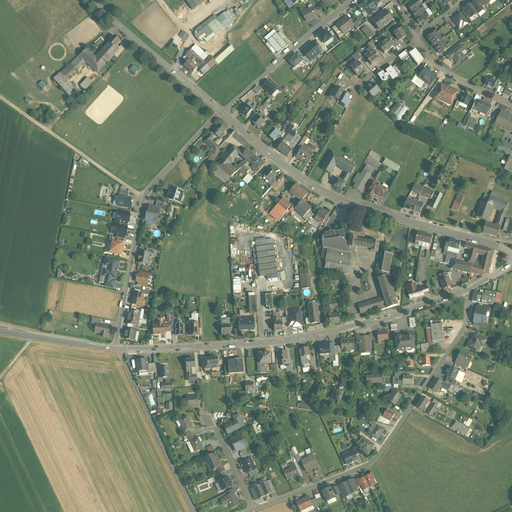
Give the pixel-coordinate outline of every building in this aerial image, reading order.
[(185,0),(193,10),(207,0),(185,0)] [(410,5),(408,7),(412,13),(421,6),(422,5),(418,0),(416,0),(416,1),(410,5)] [(477,1),(471,5),(477,14),(478,14),(483,10),(482,8),(480,6),(481,6),(478,2),(477,1)] [(368,2),(367,2),(363,4),(362,5),(361,6),(368,15),(369,15),(370,15),(372,14),(373,13),(372,13),(374,12),(374,11),(375,11),(375,10),(374,10),(373,9),(368,2)] [(471,5),(470,4),(464,9),(465,10),(468,14),(468,13),(470,16),(472,18),(477,14),(471,5)] [(412,13),(411,13),(416,19),(425,11),(421,6),(412,13)] [(313,7),(302,14),(307,22),(318,16),(318,15),(315,10),(313,7)] [(386,11),(372,22),(379,31),(393,21),(386,11)] [(416,19),(415,19),(420,25),(422,23),(428,19),(430,17),(425,11),(416,19)] [(225,13),(217,19),(221,24),(225,21),(228,18),(225,13)] [(460,14),(453,20),(459,28),(462,26),(463,27),(467,24),(460,14)] [(215,16),(198,29),(200,32),(207,26),(217,19),(215,16)] [(347,17),(336,26),(339,30),(343,35),(354,26),(353,25),(347,17)] [(217,19),(207,26),(213,34),(215,36),(225,29),(221,24),(217,19)] [(200,32),(195,36),(201,43),(213,34),(207,26),(200,32)] [(366,27),(362,30),(369,40),(374,36),(366,27)] [(401,29),(393,34),(399,42),(406,37),(401,29)] [(326,31),(318,37),(320,39),(324,45),(324,44),(326,46),(326,47),(333,41),(331,39),(332,38),(326,31)] [(441,36),(440,34),(440,32),(439,31),(438,31),(437,31),(434,34),(434,33),(431,35),(432,35),(427,39),(428,39),(427,39),(430,43),(437,51),(436,51),(439,54),(444,51),(446,50),(446,49),(450,47),(449,47),(450,46),(450,45),(449,44),(447,44),(447,43),(446,42),(445,42),(443,42),(441,38),(441,37),(441,36)] [(277,33),(272,38),(283,50),(288,46),(282,39),(278,34),(277,33)] [(278,55),(283,50),(272,38),(269,34),(264,38),(267,41),(267,42),(268,43),(272,48),(278,55)] [(115,37),(109,43),(115,48),(120,42),(115,37)] [(316,43),(319,45),(322,49),(326,46),(324,44),(324,45),(320,39),(316,43)] [(379,46),(378,46),(379,47),(384,54),(394,47),(388,39),(379,46)] [(312,42),(307,47),(316,57),(321,53),(316,47),(312,42)] [(371,42),(368,45),(373,51),(376,49),(371,42)] [(115,48),(109,43),(101,52),(110,60),(118,51),(115,48)] [(209,58),(196,45),(185,57),(189,61),(189,60),(198,68),(197,68),(203,75),(215,65),(217,66),(218,65),(213,60),(211,57),(209,58)] [(230,45),(213,60),(218,65),(234,50),(230,45)] [(316,47),(321,53),(322,54),(324,52),(322,49),(319,45),(316,47)] [(461,46),(458,49),(457,49),(447,57),(450,61),(453,58),(457,64),(465,58),(461,53),(464,50),(461,46)] [(307,47),(302,51),(306,56),(311,61),(316,57),(307,47)] [(90,53),(87,50),(71,64),(76,70),(78,72),(86,63),(89,65),(96,58),(90,53)] [(421,55),(417,52),(417,53),(415,50),(409,55),(411,57),(418,66),(423,61),(420,56),(421,55)] [(406,51),(398,57),(401,61),(402,60),(404,62),(411,57),(409,55),(406,51)] [(110,60),(101,52),(96,58),(89,65),(98,73),(110,60)] [(373,52),(370,55),(369,54),(365,57),(371,65),(380,59),(377,56),(373,52)] [(361,59),(357,53),(353,56),(358,62),(361,59)] [(289,62),(295,69),(303,62),(300,59),(297,55),(289,62)] [(312,62),(311,61),(306,56),(304,58),(308,63),(309,65),(312,62)] [(302,57),(300,59),(303,62),(306,65),(308,63),(304,58),(302,57)] [(198,68),(189,60),(189,61),(184,66),(192,74),(197,68),(198,68)] [(358,63),(351,69),(357,77),(364,71),(358,63)] [(71,64),(60,74),(65,79),(76,70),(71,64)] [(397,64),(393,68),(393,69),(395,71),(398,74),(402,70),(397,64)] [(393,69),(392,70),(391,68),(386,72),(388,73),(384,76),(383,73),(379,76),(383,83),(387,80),(386,78),(390,76),(393,80),(397,77),(394,72),(395,71),(393,69)] [(348,69),(344,72),(351,79),(355,76),(348,69)] [(430,74),(425,70),(419,78),(425,83),(427,81),(431,84),(434,81),(435,80),(436,77),(431,73),(430,74)] [(65,79),(60,74),(54,79),(70,97),(76,91),(65,79)] [(497,80),(492,77),(492,78),(490,81),(487,80),(485,85),(488,86),(487,87),(490,88),(490,87),(493,88),(496,81),(497,80)] [(87,78),(80,86),(85,91),(92,82),(87,78)] [(421,89),(425,83),(419,78),(414,84),(421,89)] [(410,80),(404,86),(408,90),(414,83),(410,80)] [(277,90),(268,81),(262,87),(268,92),(272,96),(277,90)] [(384,90),(378,83),(375,86),(380,91),(379,92),(380,93),(384,90)] [(375,86),(373,84),(371,86),(370,86),(368,88),(366,90),(373,97),(379,92),(380,91),(375,86)] [(261,90),(257,86),(253,90),(257,94),(261,90)] [(452,91),(442,86),(438,94),(436,94),(434,98),(435,99),(438,101),(439,100),(440,100),(451,105),(455,97),(450,95),(452,91)] [(340,90),(338,89),(338,88),(337,88),(335,91),(335,92),(332,97),(338,101),(339,101),(343,93),(344,92),(341,90),(340,90)] [(268,92),(265,94),(272,101),(274,98),(272,96),(268,92)] [(343,93),(339,101),(338,101),(338,102),(344,105),(348,100),(350,97),(350,96),(349,96),(348,96),(347,95),(346,94),(343,93)] [(471,98),(463,95),(460,103),(467,107),(471,98)] [(266,99),(257,108),(260,110),(266,103),(268,101),(266,99)] [(309,102),(305,109),(310,111),(314,104),(309,102)] [(489,107),(480,102),(479,102),(477,106),(475,110),(486,115),(490,107),(489,106),(489,107)] [(260,110),(259,111),(262,114),(266,109),(265,109),(266,107),(268,108),(270,106),(266,103),(260,110)] [(247,106),(241,112),(247,118),(253,111),(250,108),(247,106)] [(394,108),(387,115),(390,118),(397,110),(394,108)] [(511,116),(501,112),(496,123),(511,130),(511,116)] [(262,120),(258,117),(253,122),(259,128),(265,122),(262,120)] [(289,124),(281,133),(281,134),(280,135),(282,137),(285,133),(288,128),(291,125),(289,124)] [(219,125),(213,132),(219,137),(220,136),(222,137),(223,136),(222,135),(225,131),(222,128),(220,125),(219,126),(219,125)] [(298,130),(291,125),(288,128),(296,134),(298,130)] [(296,134),(288,128),(285,133),(288,135),(294,139),(294,138),(296,134)] [(276,130),(270,137),(274,141),(276,139),(277,139),(279,137),(278,136),(280,135),(281,134),(281,133),(276,130)] [(294,139),(288,135),(282,143),(287,147),(289,145),(294,139)] [(304,137),(298,147),(301,149),(302,148),(308,139),(304,137)] [(298,142),(294,138),(294,139),(289,145),(293,148),(298,142)] [(219,148),(212,141),(208,145),(216,152),(219,148)] [(511,147),(511,145),(502,141),(499,146),(510,151),(511,147)] [(287,147),(282,143),(277,150),(282,154),(287,148),(287,147)] [(234,147),(223,160),(229,165),(239,153),(240,152),(234,147)] [(291,151),(287,148),(282,154),(287,157),(292,151),(291,151)] [(302,148),(301,149),(296,158),(301,160),(302,158),(303,158),(303,157),(309,161),(313,155),(302,148)] [(254,155),(247,150),(244,154),(242,156),(246,159),(248,162),(254,155)] [(332,152),(322,170),(331,175),(336,166),(346,173),(350,175),(351,175),(356,167),(332,152)] [(254,155),(248,162),(253,166),(254,166),(259,160),(254,155)] [(82,164),(81,164),(86,168),(89,163),(82,158),(79,162),(82,164)] [(259,160),(254,166),(253,166),(252,168),(257,172),(259,170),(265,164),(260,159),(259,160)] [(400,167),(386,159),(383,164),(397,173),(400,167)] [(229,165),(223,160),(218,166),(231,177),(237,172),(236,170),(229,165)] [(243,162),(236,170),(237,172),(241,168),(242,169),(245,166),(246,165),(243,162)] [(253,166),(248,162),(246,165),(245,166),(250,170),(252,168),(253,166)] [(373,169),(367,165),(363,171),(370,174),(373,169)] [(231,177),(218,166),(212,173),(224,184),(231,177)] [(270,169),(264,176),(270,181),(273,178),(276,175),(270,169)] [(361,175),(356,184),(355,184),(353,188),(361,193),(371,175),(370,174),(363,171),(361,175)] [(358,173),(353,182),(355,184),(356,184),(361,175),(358,173)] [(248,174),(243,180),(248,185),(253,178),(248,174)] [(273,178),(270,181),(268,184),(271,187),(276,180),(273,178)] [(341,181),(338,179),(334,187),(341,191),(346,184),(345,184),(341,181)] [(383,187),(374,182),(369,190),(370,191),(368,194),(372,196),(374,193),(382,197),(385,191),(382,189),(383,187)] [(174,185),(166,183),(164,189),(170,191),(171,188),(173,189),(174,185)] [(296,185),(290,192),(293,194),(299,187),(296,185)] [(307,194),(299,187),(293,194),(298,198),(302,201),(307,194)] [(422,191),(414,187),(411,191),(420,195),(422,191)] [(173,189),(171,188),(170,191),(167,199),(172,201),(173,199),(179,201),(180,201),(181,198),(180,197),(182,192),(173,189)] [(434,192),(423,188),(422,191),(420,195),(424,197),(431,200),(434,192)] [(129,192),(120,191),(119,197),(120,197),(128,199),(129,192)] [(434,192),(431,200),(433,201),(431,207),(435,209),(442,196),(434,192)] [(458,194),(451,209),(458,212),(464,197),(458,194)] [(128,199),(120,197),(119,202),(120,202),(119,206),(131,209),(131,204),(130,204),(131,199),(128,199)] [(504,202),(490,197),(487,205),(493,207),(502,210),(504,202)] [(291,206),(288,210),(291,213),(294,210),(302,201),(298,198),(291,206)] [(291,206),(283,199),(274,209),(282,216),(288,210),(291,206)] [(165,203),(157,201),(156,208),(160,209),(160,210),(163,210),(165,203)] [(302,201),(294,210),(303,218),(304,216),(305,217),(308,213),(311,209),(302,201)] [(416,204),(406,201),(404,209),(414,212),(417,204),(416,204)] [(487,205),(482,203),(476,218),(487,222),(493,207),(487,205)] [(419,204),(417,204),(414,212),(420,215),(423,206),(419,204)] [(156,208),(149,207),(148,214),(147,214),(146,221),(148,221),(147,224),(148,226),(151,226),(152,225),(152,222),(157,223),(160,210),(160,209),(156,208)] [(324,212),(321,210),(317,217),(324,221),(327,216),(329,214),(325,211),(324,212)] [(502,210),(497,225),(501,226),(506,212),(502,210)] [(121,214),(118,213),(116,220),(119,221),(128,223),(129,223),(130,215),(129,215),(121,214)] [(511,220),(507,219),(503,231),(508,233),(511,220)] [(497,227),(489,226),(487,234),(497,237),(500,228),(497,227)] [(118,227),(115,227),(114,234),(117,235),(125,236),(126,236),(128,229),(127,229),(118,227)] [(321,259),(325,260),(327,250),(352,254),(350,267),(354,267),(355,264),(356,264),(360,263),(355,252),(356,249),(348,248),(349,243),(344,239),(343,232),(335,233),(330,232),(329,234),(325,234),(322,239),(323,248),(321,259)] [(425,235),(418,233),(416,241),(419,242),(423,243),(425,235)] [(432,236),(425,235),(423,243),(427,244),(430,245),(432,236)] [(358,239),(350,237),(349,243),(348,248),(356,249),(356,247),(371,250),(371,252),(378,253),(380,243),(372,241),(372,243),(357,240),(358,239)] [(273,240),(256,242),(257,247),(256,247),(260,277),(267,276),(278,275),(273,240)] [(461,242),(450,240),(449,243),(447,242),(445,247),(459,251),(461,242)] [(123,244),(113,242),(111,253),(121,255),(122,251),(122,248),(123,244)] [(478,247),(466,244),(465,248),(471,250),(467,264),(473,265),(476,254),(478,247)] [(488,269),(492,251),(482,248),(480,255),(484,256),(481,267),(488,269)] [(444,252),(432,249),(430,260),(434,261),(440,263),(444,264),(446,256),(447,252),(444,251),(444,252)] [(352,254),(327,250),(325,260),(325,263),(350,267),(352,254)] [(146,253),(140,252),(139,263),(148,264),(150,254),(146,253)] [(385,253),(384,256),(382,256),(379,272),(378,272),(377,279),(378,279),(387,276),(387,274),(389,275),(392,255),(385,253)] [(428,260),(419,257),(416,282),(424,282),(427,266),(428,260)] [(119,262),(106,259),(105,265),(108,266),(108,271),(104,270),(102,276),(106,277),(106,280),(112,281),(112,278),(116,279),(117,273),(116,273),(117,268),(118,268),(119,262)] [(467,264),(453,260),(452,266),(451,269),(451,270),(471,274),(471,273),(473,265),(467,264)] [(350,267),(325,263),(324,269),(353,275),(354,267),(350,267)] [(444,264),(440,263),(440,268),(439,275),(443,274),(447,273),(447,274),(450,274),(451,270),(451,269),(452,266),(444,264)] [(481,267),(473,265),(471,273),(483,276),(487,274),(488,269),(481,267)] [(308,272),(300,273),(302,289),(311,288),(308,272)] [(447,273),(443,274),(439,275),(441,281),(444,289),(452,287),(447,274),(447,273)] [(140,275),(138,275),(137,276),(136,277),(137,278),(136,282),(139,282),(147,284),(149,277),(148,277),(140,275)] [(387,276),(378,279),(384,298),(387,309),(397,306),(395,300),(397,299),(395,294),(394,294),(388,276),(387,276)] [(112,281),(106,280),(104,286),(113,288),(115,281),(112,281)] [(415,284),(407,286),(410,300),(424,296),(423,294),(421,288),(416,289),(415,284)] [(497,293),(486,291),(485,295),(473,293),(472,302),(477,302),(477,303),(481,303),(494,306),(497,293)] [(140,294),(134,293),(133,300),(131,302),(132,304),(132,305),(142,307),(143,306),(140,305),(141,302),(142,303),(145,301),(143,299),(144,295),(140,294)] [(384,298),(358,306),(361,314),(382,307),(383,310),(387,309),(384,298)] [(336,299),(328,300),(328,303),(327,303),(327,306),(331,306),(332,308),(338,307),(337,305),(337,300),(336,299)] [(315,304),(308,305),(309,317),(318,316),(317,304),(315,304)] [(477,309),(476,309),(475,316),(486,318),(487,311),(477,309)] [(136,312),(130,310),(128,317),(139,319),(140,312),(136,312)] [(290,314),(291,318),(292,327),(292,328),(302,327),(300,310),(294,311),(294,314),(290,314)] [(333,316),(329,316),(330,324),(340,323),(339,315),(333,316)] [(318,316),(309,317),(310,324),(319,323),(318,316)] [(486,318),(475,316),(473,322),(474,322),(484,324),(485,324),(486,318)] [(139,319),(128,317),(127,324),(133,325),(138,326),(139,319)] [(239,320),(239,322),(239,331),(250,330),(250,332),(255,332),(255,328),(253,328),(253,325),(254,325),(254,318),(252,319),(252,320),(239,320)] [(163,323),(158,324),(158,326),(153,326),(154,335),(166,334),(166,332),(165,325),(163,325),(163,323)] [(178,323),(176,325),(176,332),(176,336),(184,336),(184,325),(182,323),(178,323)] [(194,324),(190,324),(190,328),(189,329),(189,331),(190,331),(190,336),(199,335),(199,329),(199,323),(198,323),(194,324)] [(279,323),(274,323),(274,331),(283,331),(283,327),(284,327),(284,323),(282,323),(279,323)] [(230,325),(227,326),(227,324),(225,324),(225,326),(221,326),(222,336),(231,335),(230,325)] [(441,324),(431,325),(431,328),(433,341),(437,341),(443,340),(441,324)] [(101,325),(97,325),(95,333),(100,334),(100,336),(103,337),(104,338),(105,338),(107,338),(108,338),(108,336),(110,327),(101,325)] [(431,328),(426,328),(428,344),(428,346),(438,345),(437,341),(433,341),(431,328)] [(132,331),(126,330),(124,339),(135,341),(136,333),(136,332),(132,331)] [(383,332),(377,333),(378,341),(388,340),(387,331),(383,332)] [(411,335),(408,336),(407,337),(401,338),(401,336),(398,337),(397,338),(395,338),(397,351),(415,349),(413,336),(412,336),(411,335)] [(476,337),(474,336),(470,345),(469,344),(467,348),(477,352),(480,345),(483,347),(485,341),(476,337)] [(360,338),(360,344),(360,345),(360,353),(366,353),(367,351),(371,351),(370,341),(369,337),(360,338)] [(353,339),(341,340),(341,346),(342,353),(342,354),(350,353),(350,350),(354,350),(353,339)] [(324,344),(319,344),(320,350),(320,355),(321,355),(330,354),(330,356),(335,356),(334,343),(329,344),(324,345),(324,344)] [(308,348),(299,350),(301,358),(305,357),(310,356),(310,352),(309,352),(308,348)] [(286,352),(279,353),(280,361),(284,360),(287,360),(286,352)] [(468,355),(462,352),(458,360),(457,361),(456,362),(462,364),(466,367),(467,367),(469,362),(470,362),(472,359),(468,357),(468,355)] [(270,353),(259,354),(259,357),(258,357),(258,361),(260,361),(260,365),(264,364),(271,364),(270,353)] [(301,358),(303,369),(310,367),(308,361),(306,362),(305,357),(301,358)] [(211,358),(204,359),(205,370),(212,370),(212,366),(211,366),(211,358)] [(430,358),(419,359),(419,363),(422,363),(422,367),(430,366),(430,358)] [(195,359),(186,360),(187,369),(191,368),(195,368),(195,359)] [(146,361),(144,361),(144,360),(136,361),(137,367),(138,366),(139,372),(148,371),(148,374),(152,373),(151,364),(148,364),(147,363),(146,363),(146,361)] [(237,361),(228,361),(228,366),(229,373),(238,372),(237,361)] [(169,368),(161,369),(162,379),(166,378),(169,378),(169,368)] [(191,368),(187,369),(187,381),(197,381),(197,376),(191,376),(191,368)] [(460,372),(450,368),(449,371),(448,370),(446,374),(448,374),(447,377),(448,377),(453,379),(454,376),(455,376),(456,377),(456,376),(457,377),(460,372)] [(382,375),(372,375),(372,377),(366,377),(367,384),(383,383),(382,375)] [(400,379),(400,378),(395,377),(393,377),(393,386),(398,386),(398,384),(404,384),(404,385),(412,385),(412,377),(404,376),(404,377),(403,377),(403,379),(400,379)] [(453,379),(448,377),(445,382),(451,385),(453,386),(456,381),(453,379)] [(443,382),(436,378),(430,389),(437,393),(440,387),(443,382)] [(450,387),(443,382),(440,387),(448,391),(449,389),(450,387)] [(401,397),(394,391),(389,398),(387,401),(395,406),(401,397)] [(197,397),(187,398),(188,407),(198,406),(197,402),(197,397)] [(429,401),(423,397),(416,407),(423,411),(429,401)] [(433,404),(427,414),(431,416),(437,406),(433,404)] [(394,415),(387,410),(385,413),(383,417),(385,418),(390,421),(394,415)] [(450,410),(448,416),(456,419),(458,413),(450,410)] [(187,417),(179,421),(185,433),(193,429),(187,417)] [(460,424),(468,428),(472,421),(468,419),(468,420),(464,417),(460,424)] [(460,424),(457,421),(453,429),(466,436),(470,429),(468,428),(460,424)] [(231,423),(224,426),(228,434),(240,429),(236,422),(231,424),(231,423)] [(384,431),(377,426),(373,432),(371,435),(378,440),(384,431)] [(240,435),(230,440),(232,444),(233,443),(235,446),(234,447),(236,452),(245,448),(240,435)] [(365,440),(363,438),(359,443),(363,446),(361,450),(361,451),(368,456),(374,445),(365,440)] [(194,440),(190,442),(195,452),(202,448),(201,445),(201,444),(200,442),(199,442),(198,439),(194,440)] [(353,452),(349,453),(349,454),(343,456),(347,465),(358,460),(356,456),(353,451),(353,452)] [(215,454),(204,459),(206,464),(207,463),(212,472),(216,470),(216,469),(217,469),(222,466),(215,454)] [(312,455),(308,457),(309,459),(302,462),(306,472),(318,467),(313,456),(312,455)] [(253,463),(250,457),(244,460),(241,461),(246,474),(249,473),(256,470),(254,466),(252,467),(251,464),(253,463)] [(290,469),(284,472),(288,480),(299,475),(296,467),(290,469)] [(256,470),(249,473),(251,478),(258,475),(256,470)] [(220,474),(217,475),(220,481),(226,477),(224,472),(220,474)] [(369,476),(365,478),(369,488),(375,485),(375,484),(376,484),(374,482),(373,480),(370,474),(369,475),(369,476)] [(231,487),(227,477),(226,477),(220,481),(218,481),(219,483),(216,485),(219,492),(231,487)] [(365,478),(360,480),(360,479),(358,480),(361,485),(362,487),(362,488),(363,490),(364,491),(369,488),(365,478)] [(356,488),(352,480),(346,483),(352,495),(357,492),(356,488)] [(267,482),(260,486),(265,496),(272,493),(268,484),(267,482)] [(346,483),(340,486),(346,497),(352,495),(346,483)] [(260,486),(253,489),(254,491),(258,499),(265,496),(260,486)] [(346,497),(340,486),(337,487),(340,493),(343,499),(346,497)] [(337,487),(331,490),(334,496),(340,493),(337,487)] [(330,488),(322,492),(327,502),(331,500),(335,498),(334,496),(331,490),(330,488)] [(229,496),(226,497),(226,498),(221,500),(223,505),(228,502),(231,509),(239,505),(236,498),(234,494),(233,493),(229,496)] [(308,497),(296,503),(300,511),(312,506),(310,501),(308,497)] [(316,499),(310,501),(312,506),(314,508),(319,506),(316,499)]
